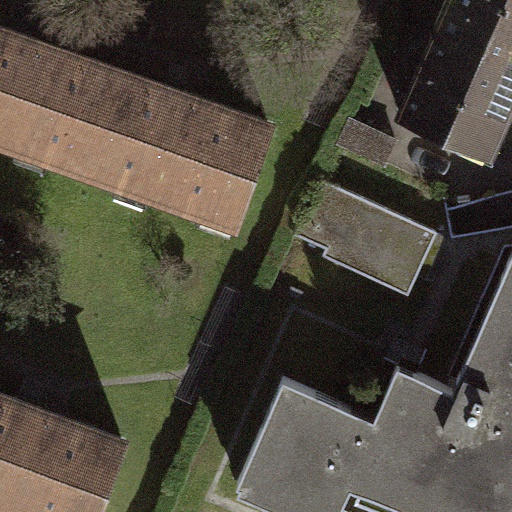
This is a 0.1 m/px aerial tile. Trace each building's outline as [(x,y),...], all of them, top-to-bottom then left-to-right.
[(511,0),(448,0),(437,26),(511,57),(511,0)] [(496,139),(511,101),(511,57),(437,26),(400,112),(454,135),(452,141),(493,159),(501,142),(496,139)] [(51,150),(85,162),(118,69),(75,54),(76,51),(51,42),(50,45),(0,27),(0,131),(20,139),(22,133),(53,144),(51,150)] [(160,84),(118,69),(85,162),(120,174),(122,169),(152,179),(151,185),(203,203),(205,199),(237,210),(236,215),(238,215),(271,123),(186,93),(187,90),(162,80),(160,84)] [(394,141),(348,121),(337,144),(384,164),(394,141)] [(437,229),(322,176),(297,230),(328,245),(324,252),(408,291),(437,229)] [(511,511),(511,250),(454,384),(399,361),(375,414),(284,375),(241,472),(332,511),(336,511),(351,481),(407,505),(413,491),(461,511),(511,511)] [(0,392),(0,492),(5,495),(3,500),(35,511),(96,511),(124,439),(41,408),(43,404),(17,395),(16,399),(0,392)]
